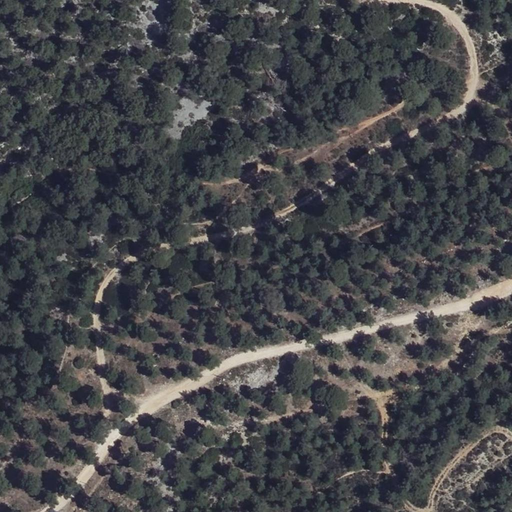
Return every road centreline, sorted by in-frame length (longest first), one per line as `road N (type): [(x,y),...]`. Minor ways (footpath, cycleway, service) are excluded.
road 1 (track): [(113,444),(100,317),(109,279),(151,251),(235,232),(307,198),(384,145),(459,108),(478,82),(466,34),(446,11),(418,0)]
road 2 (track): [(113,444),(143,402),(201,373),(464,303),(511,280)]
